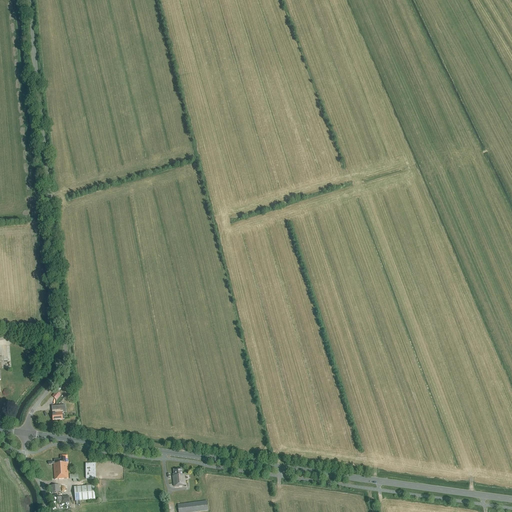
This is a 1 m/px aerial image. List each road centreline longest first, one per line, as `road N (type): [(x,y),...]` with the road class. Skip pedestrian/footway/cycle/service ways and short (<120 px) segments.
road 1 (tertiary): [(26,433),(511,500)]
road 2 (unclassified): [(26,433),(65,351),(28,0)]
